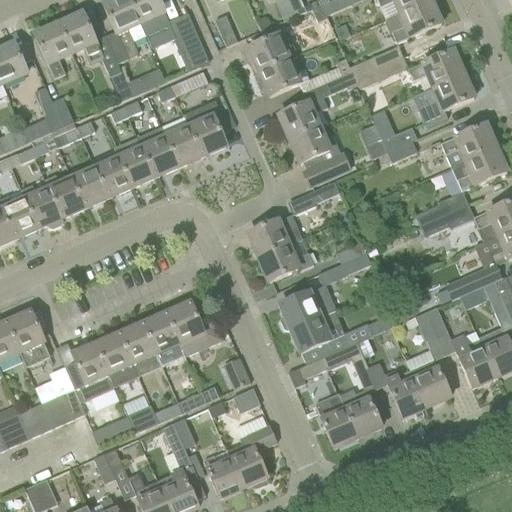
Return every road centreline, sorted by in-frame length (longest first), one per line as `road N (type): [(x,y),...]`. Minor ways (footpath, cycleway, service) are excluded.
road 1 (residential): [(319,510),(201,231)]
road 2 (residential): [(201,231),(271,199),(214,63)]
road 3 (residential): [(0,290),(164,217),(188,216),(201,231)]
road 4 (residential): [(319,510),(511,422)]
